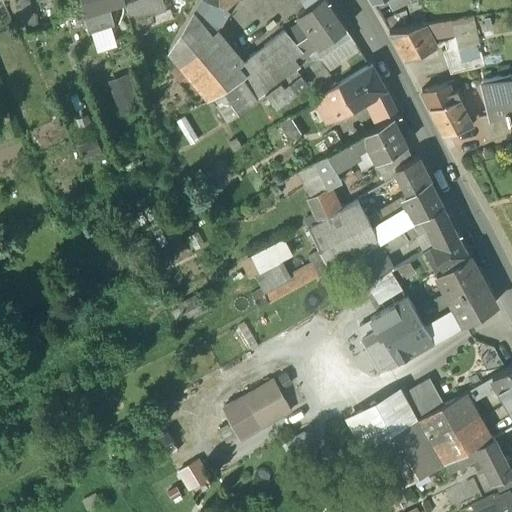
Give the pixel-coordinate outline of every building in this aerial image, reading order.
[(17,0),(14,1),(18,19),(33,16),(29,0),(17,0)] [(80,0),(82,17),(86,15),(108,9),(126,4),(127,3),(125,0),(80,0)] [(165,12),(163,0),(135,0),(127,3),(126,4),(133,38),(147,35),(145,28),(153,26),(151,17),(165,12)] [(212,36),(236,11),(201,0),(200,0),(194,12),(212,36)] [(201,0),(236,11),(245,0),(201,0)] [(346,31),(323,0),(320,0),(298,17),(302,23),(311,35),(317,43),(321,48),(346,31)] [(406,0),(414,26),(424,25),(429,24),(421,0),(406,0)] [(108,9),(86,15),(90,31),(112,25),(108,9)] [(194,12),(170,54),(179,69),(207,103),(215,98),(227,91),(226,90),(242,80),(245,78),(237,67),(212,36),(194,12)] [(398,15),(383,23),(388,33),(404,29),(398,15)] [(452,20),(456,38),(474,34),(470,16),(452,20)] [(429,24),(424,25),(433,43),(443,40),(456,38),(452,20),(429,24)] [(311,35),(302,23),(287,34),(296,45),(311,35)] [(404,29),(388,33),(404,61),(435,48),(433,43),(424,25),(414,26),(404,29)] [(287,34),(284,31),(237,67),(245,78),(242,80),(256,100),(297,70),(300,68),(293,60),(303,53),(296,45),(287,34)] [(456,38),(443,40),(446,53),(437,55),(444,79),(481,70),(474,34),(456,38)] [(303,53),(293,60),(300,68),(310,60),(308,58),(321,49),(320,49),(321,48),(317,43),(303,53)] [(307,85),(317,99),(337,87),(321,62),(310,60),(300,68),(297,70),(300,75),(307,85)] [(317,99),(315,100),(327,122),(348,113),(373,100),(384,124),(392,120),(397,116),(385,91),(372,67),(337,87),(317,99)] [(125,73),(110,79),(121,112),(138,106),(125,73)] [(510,74),(482,81),(492,115),(493,120),(495,119),(495,117),(507,114),(508,120),(509,120),(511,119),(510,116),(511,115),(511,77),(511,78),(510,74)] [(300,75),(268,98),(275,108),(307,85),(300,75)] [(227,91),(215,98),(228,118),(256,100),(242,80),(226,90),(227,91)] [(455,102),(448,84),(422,93),(429,111),(444,138),(471,129),(460,100),(455,102)] [(184,114),(176,119),(190,143),(199,137),(184,114)] [(507,114),(495,117),(495,119),(493,120),(492,115),(480,118),(486,144),(488,143),(487,141),(511,136),(511,138),(511,137),(511,131),(509,120),(508,120),(507,114)] [(289,116),(278,123),(290,141),(301,133),(289,116)] [(384,124),(348,144),(354,154),(359,162),(369,156),(374,165),(406,148),(392,120),(384,124)] [(236,136),(227,141),(233,150),(241,145),(236,136)] [(348,144),(320,160),(333,185),(344,205),(356,199),(362,195),(344,160),(354,154),(348,144)] [(384,183),(397,176),(393,170),(401,166),(412,160),(406,148),(374,165),(384,183)] [(412,160),(401,166),(404,172),(397,176),(400,182),(423,169),(417,158),(412,160)] [(310,197),(333,185),(320,160),(298,172),(310,197)] [(404,172),(401,166),(393,170),(397,176),(404,172)] [(429,180),(423,169),(400,182),(407,196),(410,194),(429,180)] [(429,180),(410,194),(407,196),(402,201),(406,208),(414,222),(441,205),(429,180)] [(344,205),(306,226),(320,249),(330,267),(333,272),(347,264),(351,262),(368,250),(381,242),(372,227),(356,199),(344,205)] [(414,222),(411,224),(395,233),(402,244),(447,216),(441,205),(414,222)] [(406,208),(372,227),(381,242),(395,233),(411,224),(414,222),(406,208)] [(455,232),(427,250),(438,271),(467,254),(455,232)] [(288,272),(295,268),(287,255),(281,258),(275,248),(253,259),(259,270),(253,273),(260,285),(263,290),(290,276),(288,272)] [(268,301),(330,267),(320,249),(308,256),(310,261),(295,268),(288,272),(290,276),(263,290),(260,285),(250,290),(258,305),(268,300),(268,301)] [(366,283),(380,274),(368,250),(351,262),(364,284),(366,283)] [(423,325),(415,312),(406,298),(360,324),(358,330),(381,369),(410,353),(407,348),(417,342),(420,347),(495,306),(470,256),(436,275),(447,297),(453,307),(423,325)] [(380,274),(366,283),(378,303),(402,289),(389,269),(380,274)] [(184,316),(185,318),(209,306),(200,289),(176,301),(178,305),(184,316)] [(415,312),(423,325),(453,307),(447,297),(440,301),(438,298),(415,312)] [(184,316),(178,305),(172,308),(177,319),(184,316)] [(511,364),(490,377),(511,416),(511,364)] [(275,376),(245,393),(263,424),(292,407),(275,376)] [(403,394),(417,419),(443,404),(430,379),(403,394)] [(400,388),(351,416),(368,446),(417,419),(403,394),(400,388)] [(443,404),(417,419),(442,463),(453,456),(471,447),(492,437),(466,391),(443,404)] [(263,424),(245,393),(222,406),(239,438),(263,424)] [(417,419),(368,446),(392,488),(442,463),(417,419)] [(154,432),(168,455),(182,447),(168,424),(154,432)] [(309,426),(284,438),(294,456),(318,442),(309,426)] [(511,470),(494,436),(492,437),(471,447),(484,471),(490,484),(511,473),(511,470)] [(484,471),(471,447),(453,456),(461,470),(467,467),(466,465),(472,462),(478,474),(484,471)] [(199,455),(175,468),(188,487),(210,474),(199,455)] [(511,474),(494,483),(498,492),(507,488),(511,499),(511,474)] [(498,492),(494,494),(497,502),(492,505),(490,509),(483,511),(511,511),(511,503),(511,501),(511,500),(511,499),(507,488),(498,492)]
